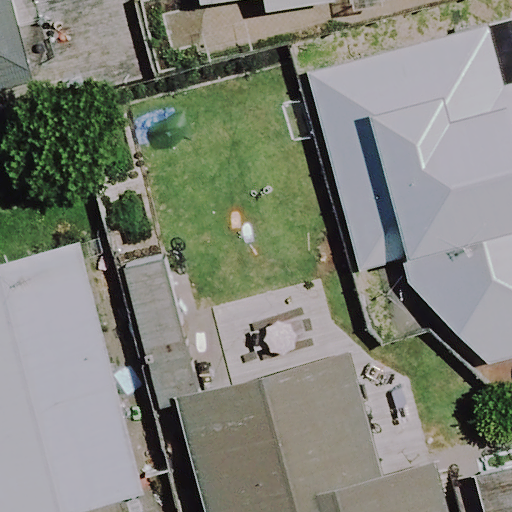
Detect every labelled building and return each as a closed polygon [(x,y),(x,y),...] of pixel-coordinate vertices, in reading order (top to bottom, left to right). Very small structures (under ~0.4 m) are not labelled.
[(0,0),(0,92),(26,86),(3,0),(0,0)] [(198,0),(203,24),(262,13),(334,0),(198,0)] [(511,364),(511,9),(298,60),(352,288),(389,279),(481,372),(511,364)] [(86,511),(144,497),(75,243),(0,263),(0,511),(86,511)] [(211,386),(182,263),(116,279),(145,402),(211,386)] [(379,486),(350,366),(178,409),(203,511),(446,511),(437,472),(379,486)] [(511,511),(511,477),(470,490),(476,511),(511,511)]
